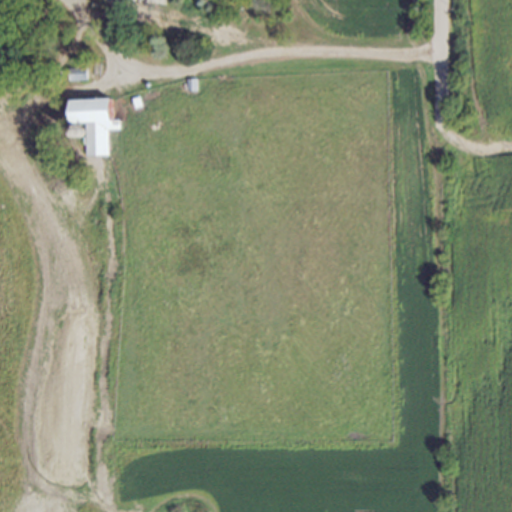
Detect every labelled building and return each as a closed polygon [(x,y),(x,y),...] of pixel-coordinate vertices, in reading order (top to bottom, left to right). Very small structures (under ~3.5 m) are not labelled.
[(65,63),(65,56),(82,55),(82,63),(65,63)] [(67,79),(67,69),(87,68),(87,79),(67,79)] [(184,92),(184,81),(195,81),(195,92),(184,92)] [(129,95),(137,92),(140,101),(132,104),(129,95)] [(84,148),(84,118),(73,118),(73,98),(110,98),(110,117),(104,117),(104,148),(84,148)]
